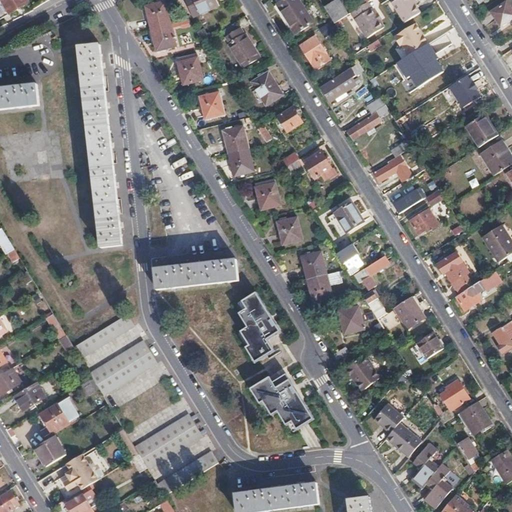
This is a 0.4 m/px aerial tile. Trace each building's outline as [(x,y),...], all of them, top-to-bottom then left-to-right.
[(25,0),(0,0),(0,19),(28,4),(25,0)] [(215,0),(189,0),(186,2),(193,18),(219,6),(215,0)] [(311,22),(297,0),(282,0),(278,3),(295,31),(311,22)] [(336,0),(335,0),(324,7),(332,19),(334,22),(346,14),(336,0)] [(391,0),(405,22),(421,12),(413,0),(391,0)] [(151,30),(172,24),(166,1),(145,7),(151,30)] [(384,26),(368,1),(362,5),(351,11),(367,37),(384,26)] [(511,18),(511,9),(507,2),(491,12),(501,26),(511,18)] [(332,21),(320,28),(325,36),(337,28),(332,21)] [(395,46),(400,58),(430,45),(420,22),(395,34),(399,44),(395,46)] [(178,47),(172,24),(151,30),(157,52),(178,47)] [(242,35),(238,29),(224,38),(228,44),(226,45),(241,67),(257,57),(243,34),(242,35)] [(331,60),(315,36),(301,45),(314,67),(321,62),(323,64),(331,60)] [(458,54),(447,38),(430,50),(441,65),(458,54)] [(372,52),(383,45),(379,39),(368,46),(372,52)] [(123,247),(100,45),(79,47),(102,248),(123,247)] [(204,81),(198,58),(178,64),(184,86),(204,81)] [(353,77),(364,70),(359,61),(336,76),(337,77),(321,87),(329,101),(357,84),(353,77)] [(283,94),(268,72),(252,82),(266,104),(283,94)] [(483,99),(470,81),(453,91),(466,110),(483,99)] [(38,85),(0,89),(0,109),(39,105),(38,85)] [(226,115),(220,92),(199,99),(206,121),(226,115)] [(371,113),(375,111),(386,104),(381,97),(366,105),(371,113)] [(379,117),(390,111),(386,104),(375,111),(376,113),(348,131),(353,139),(381,122),(379,117)] [(302,122),(293,107),(278,116),(287,132),(302,122)] [(481,147),(500,135),(486,113),(467,125),(481,147)] [(263,126),(257,129),(266,143),(272,139),(263,126)] [(223,133),(229,154),(248,149),(242,127),(223,133)] [(397,156),(413,146),(408,139),(393,149),(397,156)] [(493,176),(511,164),(511,153),(503,140),(479,155),(493,176)] [(248,149),(229,154),(235,177),(255,171),(248,149)] [(332,168),(321,152),(304,163),(315,178),(332,168)] [(296,161),(299,160),(295,153),(278,163),(283,170),(296,161)] [(408,167),(400,156),(389,162),(390,164),(375,173),(380,181),(400,169),(402,172),(408,167)] [(426,167),(422,160),(412,166),(416,174),(426,167)] [(283,170),(287,176),(300,167),(296,161),(283,170)] [(276,207),(270,185),(250,190),(256,213),(276,207)] [(394,204),(399,214),(423,199),(417,190),(394,204)] [(450,209),(444,198),(437,202),(444,213),(450,209)] [(363,221),(351,202),(334,213),(347,232),(363,221)] [(438,222),(429,209),(410,221),(418,234),(438,222)] [(303,240),(296,218),(277,223),(284,246),(303,240)] [(511,253),(511,242),(501,225),(482,237),(497,263),(511,253)] [(0,246),(5,255),(14,249),(2,229),(0,229),(0,246)] [(356,251),(351,244),(336,253),(350,275),(357,270),(355,267),(362,262),(355,251),(356,251)] [(446,273),(460,294),(475,285),(467,273),(469,272),(457,252),(438,264),(443,274),(446,273)] [(300,258),(306,280),(326,274),(319,253),(300,258)] [(377,260),(376,259),(367,264),(369,266),(354,275),(359,283),(390,263),(384,255),(377,260)] [(234,258),(152,267),(155,289),(237,280),(234,258)] [(26,284),(32,280),(27,270),(20,275),(26,284)] [(326,274),(306,280),(313,302),(332,296),(326,274)] [(490,284),(486,277),(475,285),(460,294),(457,296),(465,310),(479,300),(475,294),(490,284)] [(376,317),(386,311),(377,298),(380,296),(375,288),(363,296),(376,317)] [(255,292),(241,300),(246,308),(238,313),(247,327),(240,331),(249,345),(245,347),(255,362),(273,351),(265,339),(279,331),(255,292)] [(424,318),(410,296),(393,306),(407,328),(424,318)] [(364,328),(357,306),(338,312),(345,333),(364,328)] [(48,317),(57,337),(64,335),(55,314),(48,317)] [(73,347),(80,359),(134,326),(126,314),(73,347)] [(511,320),(493,332),(499,342),(497,344),(502,353),(511,347),(511,343),(511,342),(511,340),(511,320)] [(443,348),(433,334),(417,344),(426,359),(443,348)] [(352,341),(341,348),(345,354),(356,347),(352,341)] [(92,379),(103,397),(156,364),(142,342),(89,374),(92,379)] [(382,376),(365,355),(347,369),(364,390),(382,376)] [(0,396),(22,384),(13,368),(0,376),(0,396)] [(434,409),(443,423),(454,416),(450,409),(469,398),(454,373),(442,381),(443,384),(436,389),(445,403),(434,409)] [(292,420),(296,427),(310,418),(287,380),(274,388),(268,377),(250,388),(258,402),(261,400),(270,414),(277,410),(285,424),(292,420)] [(45,397),(36,383),(14,397),(23,411),(45,397)] [(79,416),(68,398),(40,415),(51,433),(79,416)] [(391,434),(387,438),(409,458),(425,441),(403,422),(407,417),(390,402),(374,419),(391,434)] [(488,423),(475,403),(461,412),(474,431),(488,423)] [(146,469),(147,470),(200,438),(187,415),(133,447),(138,456),(146,469)] [(66,455),(55,437),(37,448),(40,454),(38,455),(46,468),(66,455)] [(477,453),(467,438),(458,444),(468,459),(477,453)] [(414,476),(424,486),(427,483),(441,466),(434,460),(436,457),(434,455),(439,448),(431,442),(415,460),(422,466),(414,476)] [(511,480),(511,456),(508,450),(492,459),(507,484),(511,480)] [(156,486),(163,498),(216,465),(209,453),(156,486)] [(138,473),(146,469),(138,456),(131,460),(138,473)] [(92,478),(82,463),(74,467),(85,483),(92,478)] [(451,470),(443,463),(441,466),(427,483),(433,488),(425,497),(436,507),(452,487),(446,482),(447,479),(445,477),(451,470)] [(85,495),(85,496),(98,488),(95,482),(82,490),(85,495)] [(263,511),(320,505),(317,485),(236,494),(238,511),(263,511)] [(0,498),(0,511),(8,511),(19,506),(11,492),(0,498)] [(476,511),(457,493),(441,511),(476,511)] [(93,511),(91,509),(93,508),(85,496),(85,495),(66,506),(70,511),(93,511)] [(350,511),(371,511),(370,498),(349,501),(350,511)] [(176,511),(169,499),(161,504),(165,511),(176,511)]
